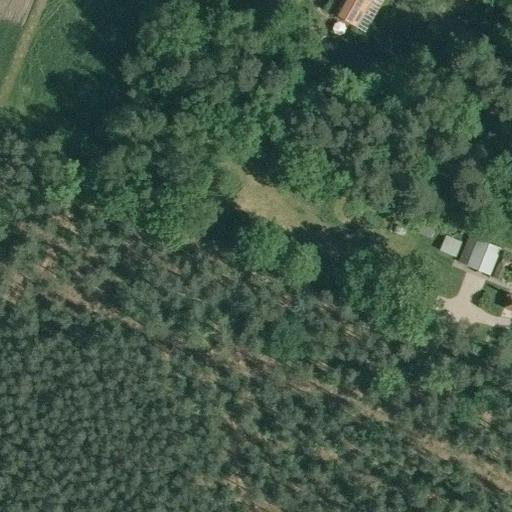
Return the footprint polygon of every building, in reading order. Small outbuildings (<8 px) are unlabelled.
[(355,27),(370,0),(341,0),(333,15),(355,27)] [(428,238),(434,225),(410,214),(406,221),(419,226),(416,232),(428,238)] [(440,250),(455,257),(461,242),(446,235),(440,250)] [(458,263),(490,276),(501,249),(468,237),(458,263)] [(473,315),(487,321),(499,293),(486,287),(473,315)] [(502,308),(511,312),(511,294),(508,293),(502,308)]
